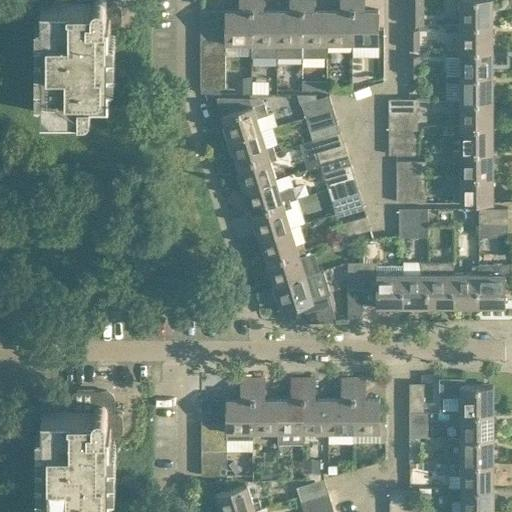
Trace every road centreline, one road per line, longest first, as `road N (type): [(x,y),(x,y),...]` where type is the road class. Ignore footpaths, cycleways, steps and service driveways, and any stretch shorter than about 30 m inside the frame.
road 1 (residential): [(181,349),(511,349)]
road 2 (residential): [(0,348),(181,349)]
road 3 (residential): [(186,476),(181,349)]
